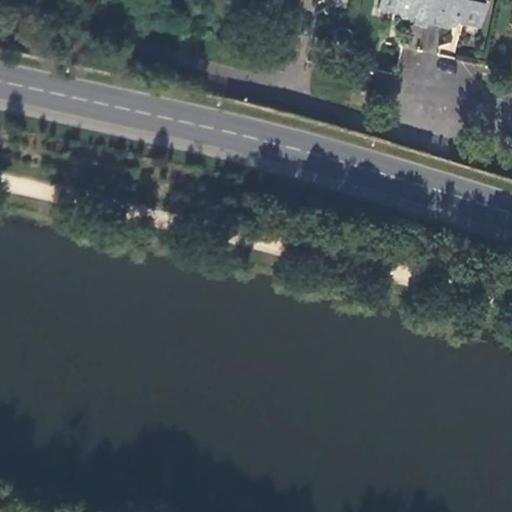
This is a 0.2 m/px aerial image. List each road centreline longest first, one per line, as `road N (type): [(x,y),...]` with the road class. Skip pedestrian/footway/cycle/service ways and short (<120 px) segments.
road 1 (primary): [(0,81),(292,148),(511,214)]
road 2 (unclassified): [(113,0),(135,47),(335,114)]
